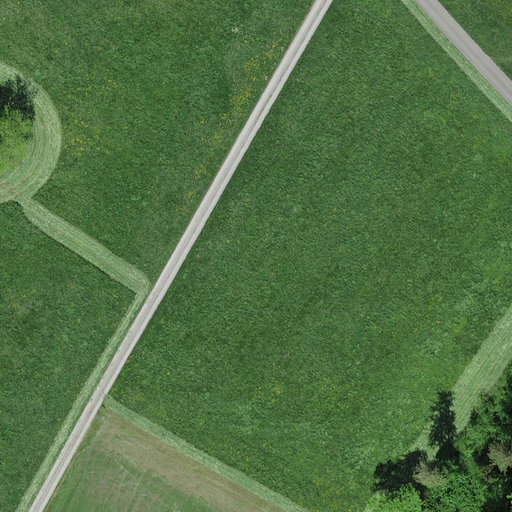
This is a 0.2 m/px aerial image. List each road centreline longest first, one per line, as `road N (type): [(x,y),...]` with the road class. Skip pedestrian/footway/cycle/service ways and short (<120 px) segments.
road 1 (track): [(345,0),(54,511)]
road 2 (unclassified): [(431,0),(511,95)]
